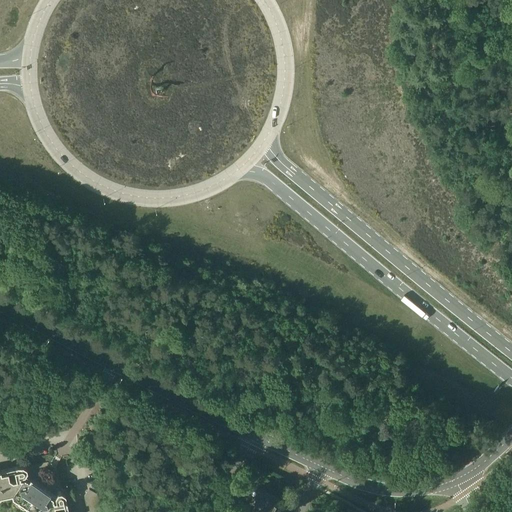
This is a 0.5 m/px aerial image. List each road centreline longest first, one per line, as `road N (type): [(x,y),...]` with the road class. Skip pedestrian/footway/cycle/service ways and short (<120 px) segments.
road 1 (primary): [(237,169),(267,177),(511,378)]
road 2 (primary): [(511,351),(286,166),(265,138)]
road 3 (tertiary): [(255,435),(0,304)]
road 4 (primary): [(31,90),(66,160),(111,189),(190,193),(237,169)]
road 5 (primary): [(265,138),(281,102),(285,64),(264,0)]
road 6 (tertiary): [(458,478),(388,489),(321,466)]
road 7 (unclassified): [(162,511),(231,468),(255,435)]
